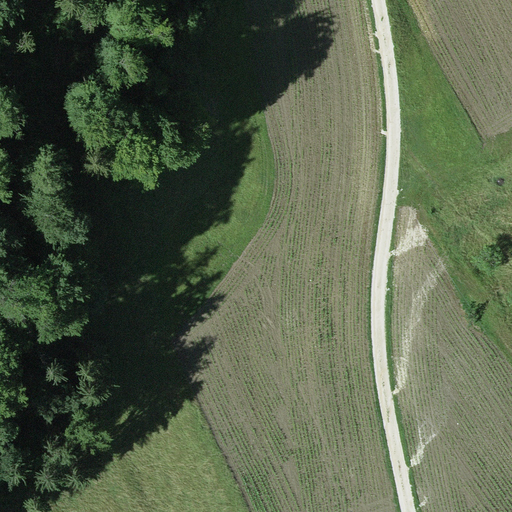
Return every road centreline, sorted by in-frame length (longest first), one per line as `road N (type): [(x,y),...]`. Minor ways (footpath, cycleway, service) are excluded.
road 1 (track): [(376,0),(391,147),(378,353),(408,511)]
road 2 (track): [(204,471),(68,135),(36,0)]
